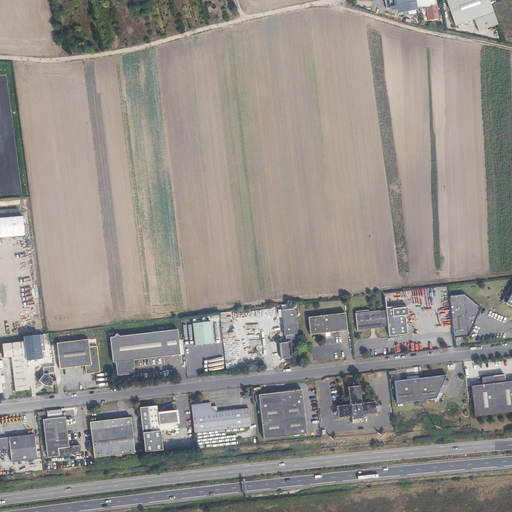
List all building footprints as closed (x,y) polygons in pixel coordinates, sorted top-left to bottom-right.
[(495,24),(488,4),(486,0),(443,0),(453,26),(471,20),(476,31),(495,24)] [(434,6),(423,8),(425,21),(436,19),(434,6)] [(511,284),(510,284),(502,302),(511,306),(511,284)] [(477,316),(480,308),(464,295),(449,297),(454,338),(469,337),(474,323),(474,316),(477,316)] [(408,336),(406,317),(408,316),(408,308),(405,308),(405,307),(386,309),(386,311),(373,313),(373,314),(369,314),(369,311),(356,312),(356,314),(355,314),(357,330),(371,329),(371,328),(374,328),(374,330),(388,328),(389,338),(408,336)] [(295,309),(282,311),(285,337),(286,337),(286,343),(280,343),(282,360),(293,358),(292,346),(296,346),(295,335),(298,335),(295,309)] [(346,314),(309,318),(310,336),(348,332),(346,314)] [(192,323),(195,346),(214,343),(210,320),(192,323)] [(181,355),(178,330),(143,334),(146,359),(181,355)] [(146,359),(143,334),(121,336),(116,333),(113,337),(110,337),(112,363),(115,362),(116,376),(129,374),(128,373),(131,370),(131,368),(134,368),(134,360),(146,359)] [(100,372),(97,346),(89,347),(88,340),(77,341),(80,366),(84,366),(85,374),(100,372)] [(80,366),(77,341),(56,343),(59,369),(80,366)] [(28,375),(24,342),(3,345),(4,358),(11,357),(13,377),(28,375)] [(56,377),(52,378),(50,376),(49,373),(44,374),(38,381),(43,384),(44,383),(47,385),(48,386),(53,386),(53,384),(56,384),(56,377)] [(511,411),(511,381),(506,382),(505,375),(482,377),(483,384),(472,386),(475,416),(511,411)] [(447,376),(395,382),(398,405),(437,400),(447,376)] [(361,387),(349,388),(351,405),(338,407),(339,419),(353,417),(353,421),(364,420),(364,416),(377,415),(376,403),(362,404),(361,387)] [(293,391),(258,395),(263,439),(307,434),(302,390),(298,390),(297,389),(293,389),(293,391)] [(251,427),(249,409),(218,413),(216,413),(211,409),(211,407),(211,403),(191,405),(195,434),(251,427)] [(157,406),(148,407),(151,432),(175,429),(173,412),(158,414),(157,406)] [(69,445),(66,417),(43,420),(47,458),(72,455),(77,455),(81,455),(80,446),(76,447),(69,447),(69,445)] [(135,454),(133,432),(131,418),(90,422),(94,458),(114,456),(114,458),(122,457),(122,455),(135,454)] [(35,434),(0,437),(0,451),(10,450),(12,463),(38,460),(35,434)]
